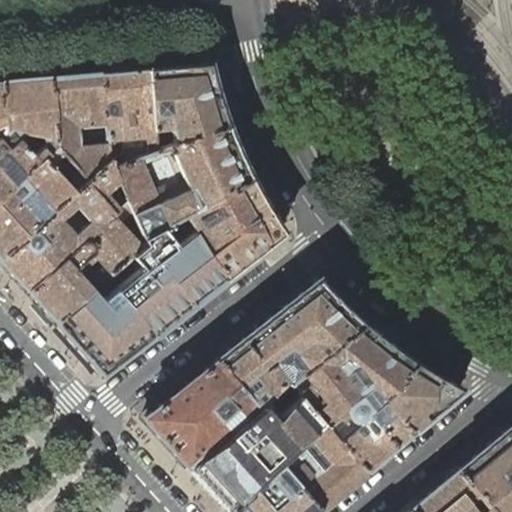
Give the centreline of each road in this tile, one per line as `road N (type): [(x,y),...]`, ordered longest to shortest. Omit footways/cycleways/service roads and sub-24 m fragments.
road 1 (residential): [(90,420),(339,220)]
road 2 (residential): [(0,28),(249,6)]
road 3 (tertiary): [(249,6),(282,120),(339,220)]
road 4 (tertiary): [(339,220),(387,277),(511,358)]
road 5 (residential): [(511,374),(504,391),(358,511)]
road 6 (tertiary): [(90,420),(0,322)]
road 7 (tertiary): [(174,511),(90,420)]
